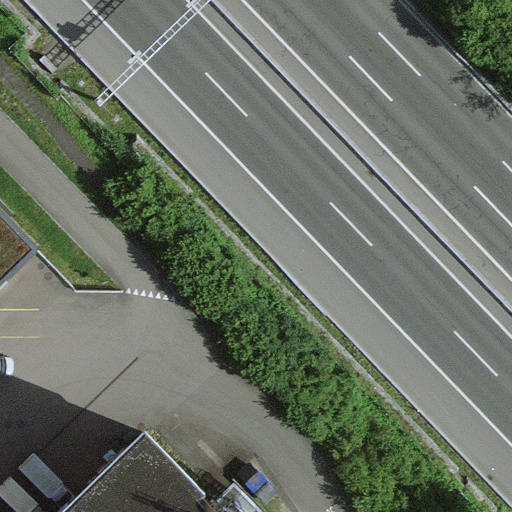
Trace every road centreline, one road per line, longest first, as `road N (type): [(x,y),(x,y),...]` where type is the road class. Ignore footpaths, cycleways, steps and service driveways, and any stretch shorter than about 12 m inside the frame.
road 1 (motorway): [(136,0),(511,391)]
road 2 (motorway): [(511,201),(318,0)]
